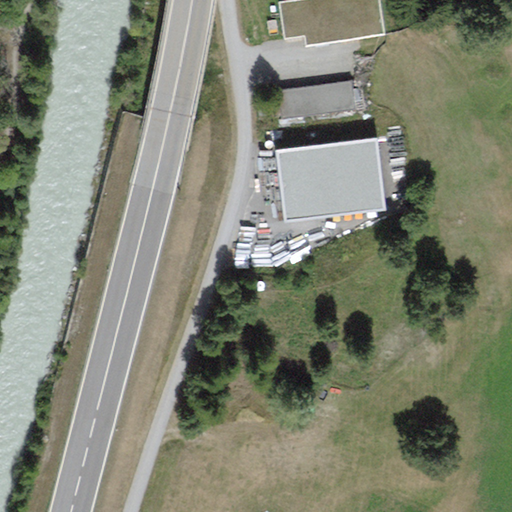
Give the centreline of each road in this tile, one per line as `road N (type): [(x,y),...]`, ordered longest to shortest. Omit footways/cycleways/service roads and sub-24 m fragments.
road 1 (unclassified): [(222,0),(243,129),(236,207),(129,511)]
road 2 (secondary): [(190,0),(70,511)]
